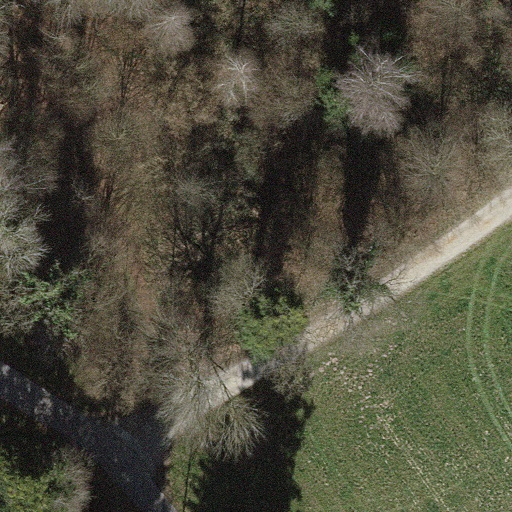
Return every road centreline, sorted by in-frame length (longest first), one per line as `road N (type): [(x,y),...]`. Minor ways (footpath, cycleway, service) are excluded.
road 1 (track): [(511,197),(431,260),(114,447)]
road 2 (track): [(0,46),(115,219),(168,415)]
road 3 (track): [(160,511),(114,447),(0,371)]
